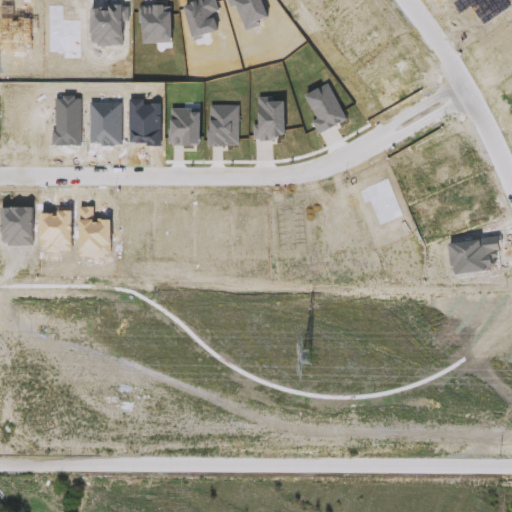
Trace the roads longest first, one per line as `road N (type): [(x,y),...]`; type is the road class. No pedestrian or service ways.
road 1 (residential): [(511,473),(0,466)]
road 2 (residential): [(0,181),(272,186),(353,163),(460,99)]
road 3 (residential): [(396,0),(511,191)]
